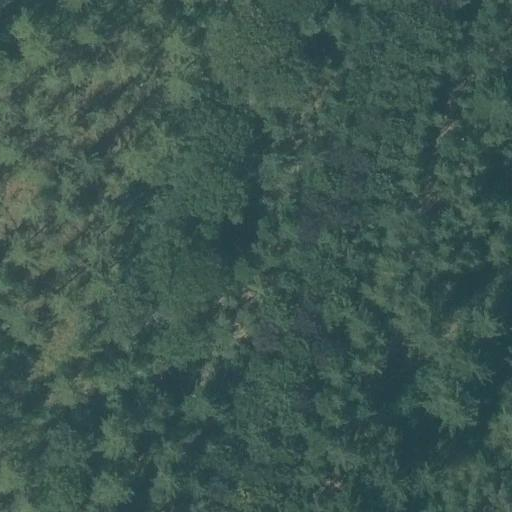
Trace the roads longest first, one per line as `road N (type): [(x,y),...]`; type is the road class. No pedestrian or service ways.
road 1 (unknown): [(267,511),(445,0)]
road 2 (tertiary): [(217,511),(389,0)]
